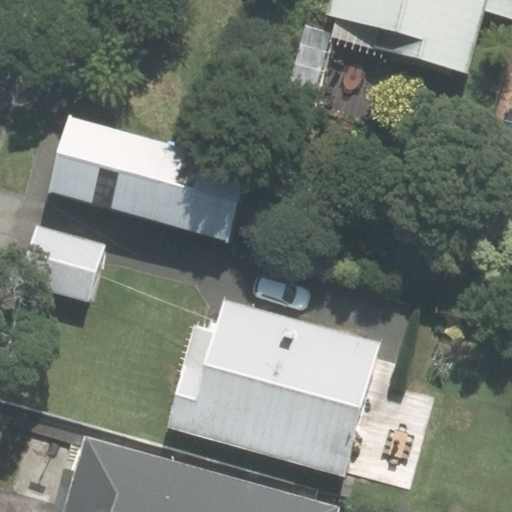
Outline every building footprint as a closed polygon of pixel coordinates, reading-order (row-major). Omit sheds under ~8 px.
[(511,0),(331,0),(327,17),(383,32),(376,55),(467,79),(484,17),(510,24),(511,15),(511,0)] [(247,165),(69,115),(47,191),(226,241),(247,165)] [(105,243),(35,224),(18,284),(88,304),(105,243)] [(382,343),(224,301),(215,334),(194,329),(167,431),(346,479),(382,343)] [(269,511),(275,493),(92,442),(72,511),(269,511)]
